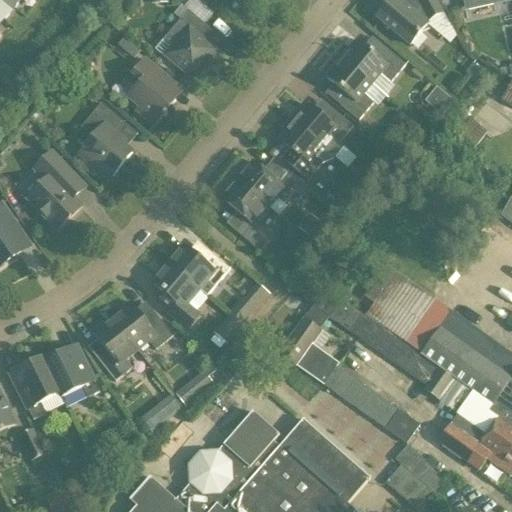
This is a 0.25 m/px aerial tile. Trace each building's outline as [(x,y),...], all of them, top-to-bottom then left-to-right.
[(0,0),(0,3),(10,12),(19,0),(0,0)] [(409,0),(403,4),(398,0),(391,0),(377,17),(383,22),(387,30),(391,29),(411,46),(429,26),(423,21),(427,18),(429,22),(444,14),(435,0),(409,0)] [(462,0),(465,13),(493,7),(491,0),(462,0)] [(0,22),(10,12),(0,3),(0,22)] [(188,12),(158,48),(194,78),(217,50),(195,31),(201,23),(188,12)] [(352,55),(345,62),(372,85),(380,76),(391,85),(405,68),(387,52),(380,60),(358,40),(348,52),(352,55)] [(134,61),(140,54),(128,43),(122,50),(134,61)] [(166,117),(164,114),(175,100),(156,83),(164,74),(146,59),(130,78),(139,85),(129,98),(140,107),(137,111),(154,125),(156,123),(159,125),(166,117)] [(336,67),(326,78),(348,97),(340,107),(358,123),(375,104),(364,95),(372,85),(345,62),(339,70),(336,67)] [(480,71),(472,65),(465,74),(473,80),(480,71)] [(501,102),(511,108),(511,83),(501,102)] [(80,155),(109,179),(132,153),(122,145),(126,141),(117,133),(125,124),(102,104),(81,128),(93,139),(80,155)] [(298,111),(290,120),(321,146),(320,148),(335,160),(344,149),(339,144),(352,129),(334,113),(327,121),(310,106),(302,115),(298,111)] [(321,146),(290,120),(283,129),(287,133),(280,142),(297,157),(290,166),(308,181),(320,166),(335,160),(320,148),(321,146)] [(28,200),(58,231),(82,207),(61,185),(73,174),(53,153),(35,170),(46,182),(28,200)] [(254,163),(238,182),(269,207),(277,198),(285,204),(295,192),(303,199),(310,190),(292,174),(282,186),(254,163)] [(238,182),(223,200),(253,225),(242,238),(260,254),(272,240),(254,225),(269,207),(238,182)] [(511,219),(511,200),(503,215),(511,219)] [(0,269),(21,255),(6,234),(18,226),(4,205),(0,207),(0,269)] [(185,246),(168,266),(199,291),(207,282),(214,288),(229,270),(211,255),(204,263),(185,246)] [(199,291),(168,266),(153,284),(177,304),(169,314),(188,330),(200,316),(187,305),(199,291)] [(304,293),(317,302),(326,290),(314,281),(313,282),(309,287),(304,293)] [(313,309),(329,320),(334,324),(427,389),(443,367),(423,353),(345,298),(329,286),(326,290),(317,302),(313,309)] [(123,315),(115,322),(138,352),(150,343),(157,351),(172,338),(158,320),(150,326),(132,303),(120,312),(123,315)] [(511,357),(450,314),(423,353),(443,367),(511,415),(511,386),(509,385),(511,380),(511,357)] [(243,326),(230,315),(213,335),(226,346),(243,326)] [(105,324),(93,333),(112,356),(100,365),(115,383),(133,368),(127,361),(138,352),(115,322),(108,327),(105,324)] [(279,357),(295,368),(311,345),(319,334),(303,322),(279,357)] [(295,368),(323,388),(336,369),(340,365),(320,351),(311,345),(295,368)] [(68,352),(47,362),(62,395),(64,399),(85,388),(90,399),(102,393),(88,365),(77,371),(68,352)] [(231,356),(210,380),(222,391),(244,367),(231,356)] [(24,369),(33,387),(22,393),(36,421),(47,415),(42,404),(62,395),(47,362),(45,358),(24,369)] [(458,417),(455,421),(481,439),(495,419),(511,431),(511,415),(443,367),(427,389),(424,393),(458,417)] [(420,427),(336,369),(323,388),(407,446),(420,427)] [(0,435),(19,426),(0,386),(0,435)] [(151,430),(183,411),(174,397),(142,416),(151,430)] [(199,454),(193,460),(187,467),(188,486),(189,487),(176,501),(150,479),(129,502),(136,508),(132,511),(353,511),(347,506),(370,481),(303,422),(280,449),(274,444),(280,437),(253,413),(218,452),(199,454)] [(455,421),(439,444),(478,472),(490,456),(490,455),(511,470),(511,431),(495,419),(481,439),(455,421)] [(33,430),(19,437),(32,465),(48,458),(44,451),(50,437),(37,433),(35,434),(33,430)] [(394,461),(401,467),(434,496),(441,502),(451,491),(431,474),(434,470),(407,447),(394,461)] [(419,511),(434,496),(401,467),(386,485),(417,511),(419,511)] [(46,500),(49,511),(68,511),(78,509),(72,491),(46,500)]
